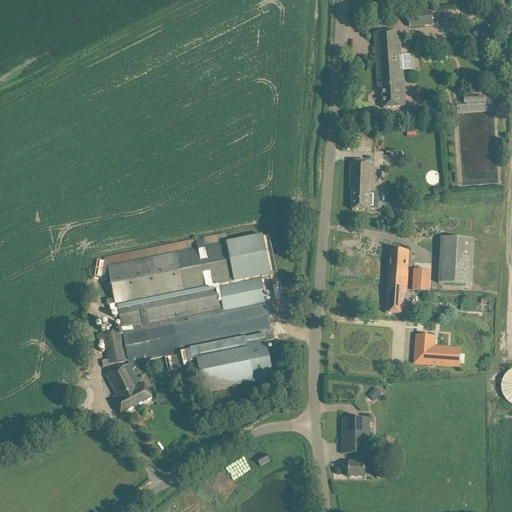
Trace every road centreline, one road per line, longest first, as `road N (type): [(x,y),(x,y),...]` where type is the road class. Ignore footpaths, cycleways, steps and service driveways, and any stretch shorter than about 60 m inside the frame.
road 1 (unclassified): [(313,421),(342,0)]
road 2 (unclassified): [(0,451),(86,414),(107,416),(158,483)]
road 3 (unclassified): [(158,483),(249,435),(313,421)]
road 4 (track): [(500,296),(511,168)]
